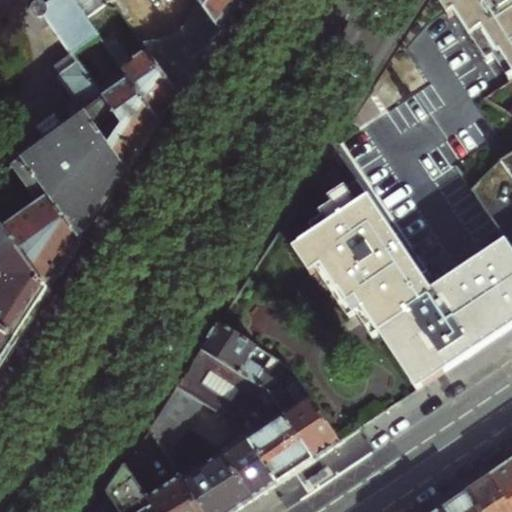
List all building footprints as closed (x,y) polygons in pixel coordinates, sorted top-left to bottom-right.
[(52,0),(54,2),(45,8),(45,7),(43,5),(41,5),(39,5),(37,5),(36,6),(34,8),(34,10),(33,12),(34,14),(36,16),(37,17),(40,17),(42,17),(43,16),(45,15),(73,55),(74,57),(102,38),(89,19),(109,6),(113,8),(117,9),(120,8),(115,1),(117,0),(52,0)] [(139,36),(149,50),(179,95),(203,59),(220,32),(197,0),(196,0),(197,4),(197,7),(197,11),(197,14),(196,17),(194,19),(192,21),(189,25),(187,26),(179,32),(171,38),(165,40),(161,42),(157,42),(153,42),(150,41),(145,39),(143,38),(139,36)] [(197,0),(220,32),(235,10),(240,0),(197,0)] [(511,85),(511,84),(511,0),(443,0),(450,10),(473,43),(479,39),(503,75),(511,85)] [(105,42),(126,73),(161,124),(169,111),(179,95),(149,50),(134,60),(120,38),(117,40),(114,36),(105,42)] [(24,162),(83,245),(115,196),(129,174),(97,127),(115,114),(99,92),(74,57),(73,55),(53,70),(60,79),(62,77),(88,113),(67,128),(57,115),(39,129),(49,142),(22,162),(17,155),(0,167),(0,169),(4,176),(15,169),(24,162)] [(97,127),(129,174),(151,139),(161,124),(126,73),(99,92),(115,114),(97,127)] [(41,208),(6,234),(50,296),(70,265),(83,245),(24,162),(15,169),(41,208)] [(432,293),(358,183),(351,188),(328,203),(332,209),(316,220),(324,231),(299,248),(334,298),(341,293),(358,318),(371,309),(424,389),(478,353),(511,330),(511,248),(508,242),(439,289),(432,293)] [(0,372),(26,333),(50,296),(6,234),(0,238),(0,372)] [(276,379),(286,365),(221,322),(212,336),(203,349),(271,394),(276,402),(289,394),(282,383),(276,379)] [(239,425),(248,440),(280,485),(301,471),(315,462),(276,402),(271,394),(203,349),(191,368),(179,387),(205,404),(239,425)] [(289,394),(276,402),(315,462),(330,452),(342,444),(303,384),(289,394)] [(205,404),(179,387),(171,399),(164,409),(190,426),(205,404)] [(190,426),(164,409),(157,419),(182,436),(190,426)] [(182,436),(157,419),(155,423),(151,429),(168,455),(182,436)] [(221,452),(224,456),(256,501),(271,491),(280,485),(248,440),(236,448),(233,443),(221,452)] [(224,456),(186,481),(206,511),(239,511),(256,501),(224,456)] [(511,462),(490,478),(511,510),(511,462)] [(117,481),(109,493),(121,511),(157,511),(149,500),(127,466),(117,481)] [(183,477),(149,500),(157,511),(206,511),(186,481),(183,477)] [(465,495),(476,511),(511,511),(511,510),(490,478),(478,486),(465,495)] [(99,508),(96,511),(121,511),(109,493),(99,508)] [(453,503),(440,511),(476,511),(465,495),(453,503)]
